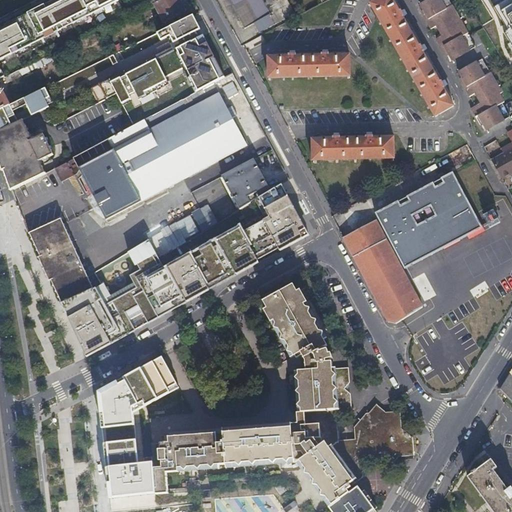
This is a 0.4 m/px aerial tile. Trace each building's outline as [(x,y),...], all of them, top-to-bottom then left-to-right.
[(64,0),(48,8),(46,4),(28,12),(31,18),(23,22),(24,25),(17,28),(16,26),(10,28),(8,23),(0,26),(0,80),(0,79),(0,61),(120,1),(119,0),(64,0)] [(52,0),(46,4),(48,8),(64,0),(52,0)] [(186,11),(180,0),(160,0),(157,2),(155,3),(164,23),(185,12),(186,11)] [(228,0),(244,29),(269,16),(260,0),(228,0)] [(454,106),(392,0),(379,0),(371,5),(436,116),(454,106)] [(421,11),(425,18),(430,28),(432,27),(434,26),(438,26),(442,31),(440,37),(438,38),(436,39),(441,47),(445,54),(447,53),(448,52),(452,59),(475,46),(462,25),(465,24),(459,12),(456,13),(448,0),(426,0),(421,3),(424,9),(422,10),(421,11)] [(167,28),(188,17),(185,12),(164,23),(167,28)] [(174,43),(201,29),(194,14),(188,17),(167,28),(158,32),(162,40),(171,36),(174,43)] [(203,62),(215,56),(204,35),(192,41),(203,62)] [(157,59),(127,74),(134,88),(130,90),(133,94),(136,93),(140,100),(171,85),(167,78),(187,67),(198,88),(196,89),(197,92),(225,77),(215,56),(203,62),(192,41),(157,59)] [(77,42),(5,78),(8,84),(80,47),(77,42)] [(125,71),(127,74),(157,59),(155,56),(125,71)] [(350,78),(350,58),(269,57),(269,78),(350,78)] [(459,71),(462,77),(461,77),(459,79),(468,96),(471,94),(472,93),(475,94),(477,95),(479,99),(478,103),(477,104),(470,108),(475,117),(479,124),(482,122),(486,129),(508,117),(500,103),(503,101),(498,93),(501,91),(482,59),(463,69),(459,71)] [(111,83),(121,77),(119,74),(109,79),(111,83)] [(230,75),(219,81),(225,92),(236,86),(230,75)] [(131,95),(121,77),(111,83),(109,79),(93,87),(100,102),(118,93),(121,100),(131,95)] [(224,102),(214,83),(198,92),(142,122),(135,126),(105,142),(76,157),(81,168),(108,219),(247,146),(229,111),(234,108),(229,99),(224,102)] [(0,111),(11,106),(0,84),(0,111)] [(46,88),(25,99),(33,115),(39,111),(43,119),(47,121),(52,119),(47,108),(50,106),(46,99),(51,96),(46,88)] [(133,101),(131,95),(121,100),(124,106),(133,101)] [(12,105),(11,106),(0,111),(0,130),(20,121),(12,105)] [(20,121),(0,130),(0,152),(32,137),(23,120),(20,121)] [(32,137),(0,152),(0,158),(12,191),(24,184),(45,174),(39,161),(53,154),(43,134),(33,139),(32,137)] [(394,158),(393,138),(313,139),(313,159),(394,158)] [(511,141),(501,147),(502,151),(490,158),(499,173),(511,167),(511,141)] [(76,157),(56,168),(62,180),(77,173),(81,168),(76,157)] [(271,190),(254,159),(223,176),(240,209),(252,202),(249,198),(258,193),(260,197),(271,190)] [(502,178),(511,172),(511,167),(499,173),(502,178)] [(453,172),(376,213),(405,267),(482,227),(453,172)] [(94,288),(62,302),(73,327),(87,357),(181,305),(177,298),(183,295),(187,301),(209,289),(207,285),(234,270),(237,274),(245,269),(243,266),(249,262),(251,266),(259,262),(256,255),(277,244),(278,246),(285,243),(287,247),(302,238),(300,232),(306,229),(282,184),(271,190),(260,197),(252,202),(262,221),(229,240),(227,236),(218,241),(220,244),(214,248),(212,244),(195,253),(197,258),(196,258),(202,268),(199,270),(191,255),(176,263),(178,266),(167,272),(159,259),(149,242),(130,253),(136,265),(138,264),(141,269),(130,275),(137,287),(110,302),(107,297),(111,294),(105,283),(94,288)] [(199,209),(209,228),(219,222),(209,204),(199,209)] [(149,242),(159,259),(201,233),(191,215),(148,240),(149,242)] [(30,232),(48,270),(72,256),(76,262),(81,259),(62,217),(30,232)] [(398,324),(404,320),(424,307),(376,220),(342,238),(344,241),(387,322),(398,324)] [(72,256),(48,270),(62,302),(94,288),(89,276),(81,259),(76,262),(72,256)] [(294,372),(296,413),(332,411),(348,409),(348,393),(343,387),(347,383),(346,369),(331,370),(331,364),(325,365),(325,362),(333,362),(333,356),(330,356),(330,351),(324,351),(322,348),(330,343),(326,338),(330,336),(301,288),(298,290),(294,283),(264,301),(268,308),(265,310),(293,358),(297,356),(302,364),(303,372),(294,372)] [(109,498),(155,493),(154,468),(153,460),(139,462),(134,413),(179,387),(162,356),(97,390),(109,498)] [(511,366),(498,389),(511,402),(511,366)] [(289,425),(225,430),(225,437),(226,452),(227,469),(246,468),(294,464),(294,461),(298,460),(304,471),(310,479),(307,481),(326,509),(347,495),(344,489),(360,479),(358,459),(384,457),(391,464),(397,455),(411,454),(409,437),(398,427),(397,413),(392,414),(382,414),(374,408),(355,429),(356,442),(335,444),(332,411),(296,413),(296,423),(289,424),(289,425)] [(166,473),(227,469),(226,452),(225,437),(225,430),(219,430),(219,440),(218,440),(212,441),(212,431),(164,434),(165,442),(160,443),(161,467),(154,468),(155,493),(167,492),(167,489),(166,473)] [(471,475),(466,479),(491,511),(511,511),(511,488),(508,490),(493,471),(496,468),(491,461),(476,472),(474,470),(470,473),(471,475)] [(302,472),(307,481),(310,479),(304,471),(302,472)] [(369,511),(356,491),(348,496),(357,511),(369,511)] [(357,511),(348,496),(347,495),(326,509),(328,511),(357,511)] [(202,511),(213,511),(213,501),(203,501),(202,511)] [(294,501),(283,509),(285,511),(286,511),(297,505),(294,501)]
